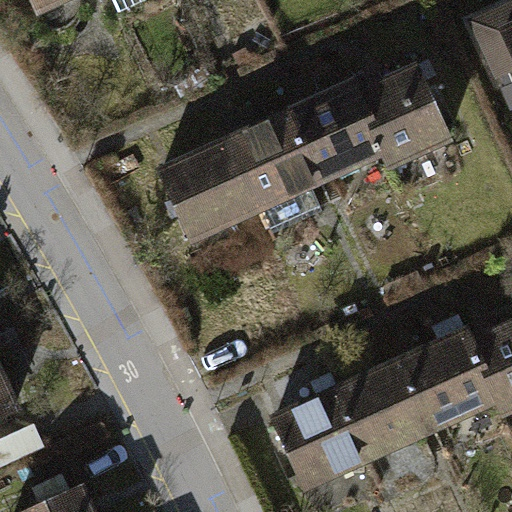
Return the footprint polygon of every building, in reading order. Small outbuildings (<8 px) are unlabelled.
[(30,0),(36,11),(60,0),(30,0)] [(111,0),(117,13),(147,0),(111,0)] [(387,65),(355,78),(389,154),(395,167),(459,139),(425,61),(391,76),(387,65)] [(355,78),(295,105),(328,180),(389,154),(355,78)] [(295,105),(227,135),(260,210),(270,206),(280,229),(322,211),(311,188),(328,180),(295,105)] [(227,135),(160,165),(193,240),(260,210),(227,135)] [(500,312),(468,325),(502,401),(508,414),(511,412),(511,319),(504,323),(500,312)] [(468,325),(408,352),(441,427),(502,401),(468,325)] [(0,341),(0,409),(26,398),(0,341)] [(408,352),(340,382),(373,457),(441,427),(408,352)] [(340,382),(273,412),(306,487),(373,457),(340,382)] [(102,511),(89,482),(23,511),(102,511)]
